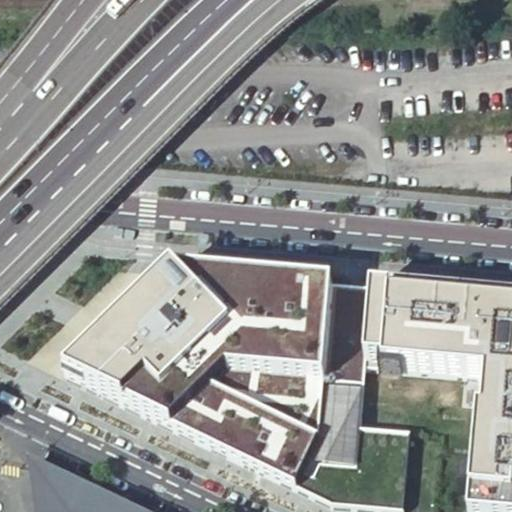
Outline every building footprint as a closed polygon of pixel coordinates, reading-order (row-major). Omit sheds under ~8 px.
[(171,275),(98,347),(60,383),(89,398),(331,509),(358,511),(396,511),(403,437),(358,433),(352,432),(356,390),(358,370),(363,371),(370,292),(171,275)] [(511,304),(370,292),(363,371),(371,372),(395,374),(430,377),(432,338),(511,338),(511,304)] [(511,511),(511,338),(432,338),(430,377),(476,380),(467,478),(466,498),(464,511),(511,511)] [(119,511),(33,471),(38,511),(119,511)] [(466,498),(467,478),(456,478),(454,498),(466,498)]
